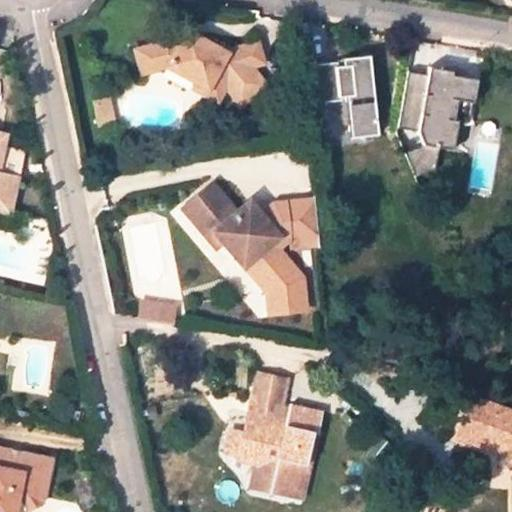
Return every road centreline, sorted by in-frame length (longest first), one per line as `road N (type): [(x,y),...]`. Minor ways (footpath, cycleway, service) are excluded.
road 1 (residential): [(29,0),(136,511)]
road 2 (residential): [(302,0),(511,38)]
